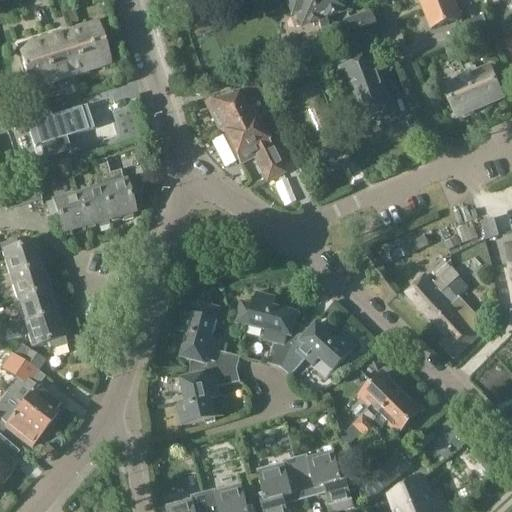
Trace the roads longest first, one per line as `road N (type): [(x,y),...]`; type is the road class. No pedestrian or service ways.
road 1 (residential): [(511,446),(292,241)]
road 2 (residential): [(105,430),(184,174)]
road 3 (residential): [(184,174),(130,0)]
road 4 (residential): [(446,167),(379,0)]
road 5 (residential): [(292,241),(346,207),(446,167)]
road 6 (residential): [(292,241),(184,174)]
